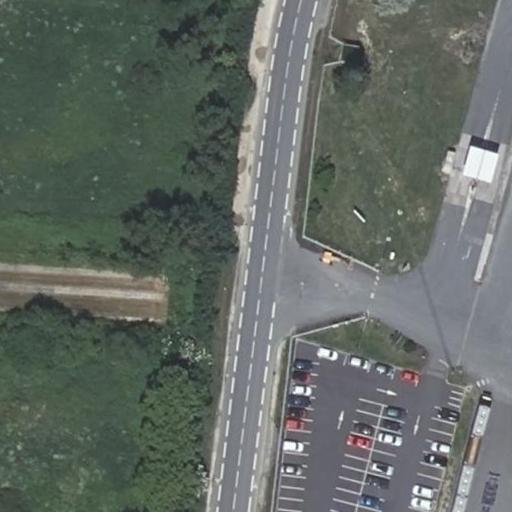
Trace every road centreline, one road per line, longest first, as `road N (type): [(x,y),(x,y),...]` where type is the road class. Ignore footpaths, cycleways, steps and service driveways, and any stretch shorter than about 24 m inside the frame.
road 1 (unclassified): [(232,511),(282,92),(305,0)]
road 2 (unknown): [(261,267),(379,301),(434,328)]
road 3 (unknown): [(480,363),(511,225)]
